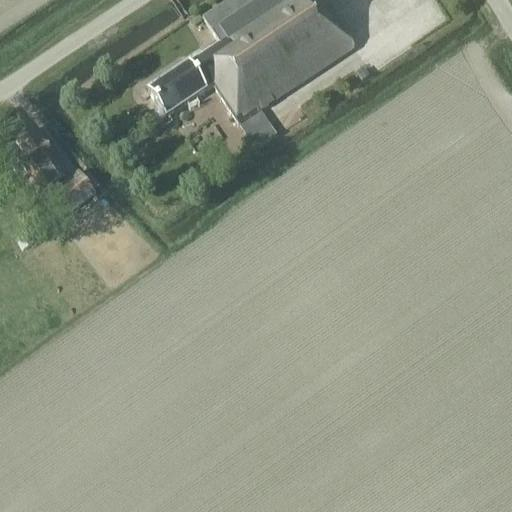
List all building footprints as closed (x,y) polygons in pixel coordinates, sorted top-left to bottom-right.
[(212,90),(238,128),(355,51),(321,0),(234,0),(202,21),(220,48),(203,59),(199,57),(193,61),(193,66),(147,96),(165,122),(212,90)] [(356,77),(361,84),(368,80),(363,73),(356,77)] [(256,150),(278,136),(263,113),(241,127),(256,150)] [(51,162),(53,161),(42,145),(40,146),(31,133),(15,144),(23,156),(14,162),(18,167),(12,172),(19,183),(26,179),(33,174),(47,194),(65,181),(51,162)] [(83,182),(92,194),(99,189),(90,177),(83,182)] [(83,182),(80,178),(47,201),(62,222),(95,198),(92,194),(83,182)]
